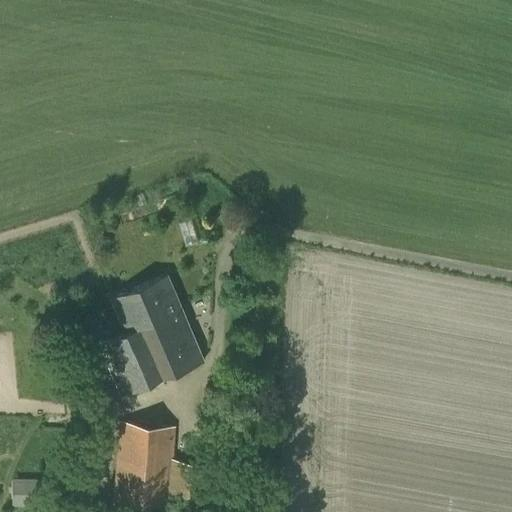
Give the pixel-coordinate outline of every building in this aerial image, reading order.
[(99,343),(121,394),(203,359),(167,274),(110,298),(125,332),(99,343)] [(201,418),(222,421),(226,389),(205,386),(201,418)] [(251,420),(233,419),(233,429),(250,430),(251,420)] [(208,511),(214,464),(173,458),(176,426),(120,421),(111,511),(113,511),(150,511),(151,502),(164,503),(164,506),(208,511)] [(223,496),(246,498),(248,473),(225,471),(223,496)] [(15,475),(14,501),(40,501),(41,476),(15,475)] [(235,499),(233,511),(259,511),(261,502),(235,499)]
